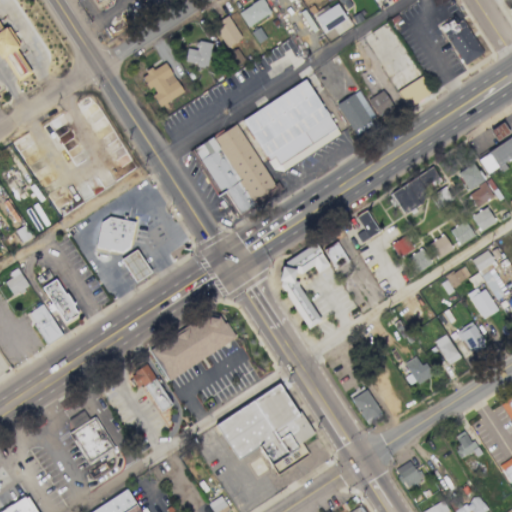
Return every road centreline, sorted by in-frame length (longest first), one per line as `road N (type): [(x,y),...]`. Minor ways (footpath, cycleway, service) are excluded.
road 1 (primary): [(56,0),(226,258)]
road 2 (primary): [(189,283),(0,412)]
road 3 (residential): [(190,0),(0,124)]
road 4 (secondary): [(226,258),(339,433)]
road 5 (residential): [(511,361),(358,461)]
road 6 (primary): [(296,213),(448,115)]
